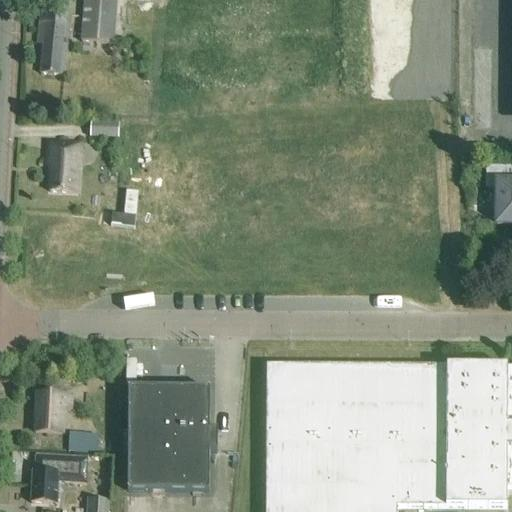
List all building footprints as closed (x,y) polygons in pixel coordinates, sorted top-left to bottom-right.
[(114,47),(117,0),(84,0),(81,44),(114,47)] [(40,16),(39,33),(38,45),(44,46),(41,76),(65,78),(71,19),(40,16)] [(119,125),(91,124),(90,140),(118,141),(119,125)] [(78,195),(81,147),(49,145),(47,170),(52,170),(51,193),(78,195)] [(498,195),(498,231),(511,230),(511,172),(487,172),(487,195),(498,195)] [(507,511),(508,495),(511,495),(511,373),(267,372),(266,511),(507,511)] [(218,458),(218,436),(210,436),(211,395),(129,394),(128,498),(210,498),(210,458),(218,458)] [(71,414),(72,401),(38,399),(36,437),(63,439),(65,415),(71,414)] [(98,437),(69,435),(68,453),(97,455),(98,437)] [(73,461),(72,476),(59,475),(58,478),(33,476),(31,508),(57,509),(59,487),(86,487),(87,461),(73,461)] [(88,503),(87,511),(108,511),(109,504),(88,503)]
